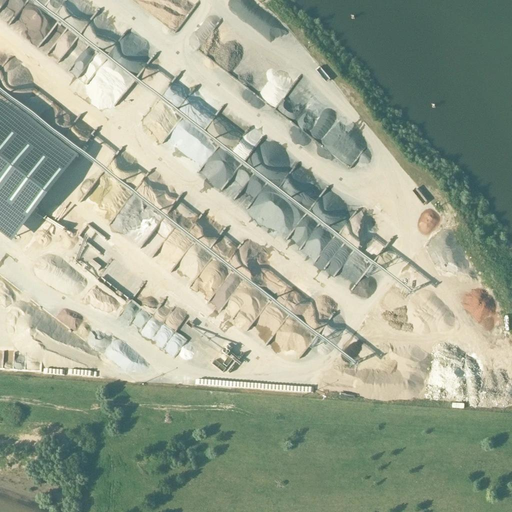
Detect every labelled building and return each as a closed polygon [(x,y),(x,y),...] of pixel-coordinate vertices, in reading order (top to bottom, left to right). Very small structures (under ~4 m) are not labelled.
[(41,43),(49,49),(60,36),(53,30),(41,43)] [(83,83),(99,68),(91,60),(76,75),(83,83)] [(77,157),(0,97),(0,222),(15,234),(77,157)] [(143,180),(148,164),(133,159),(127,175),(143,180)] [(220,307),(230,316),(245,297),(235,289),(229,297),(220,307)] [(161,349),(165,344),(175,350),(183,338),(161,324),(150,342),(161,349)]
